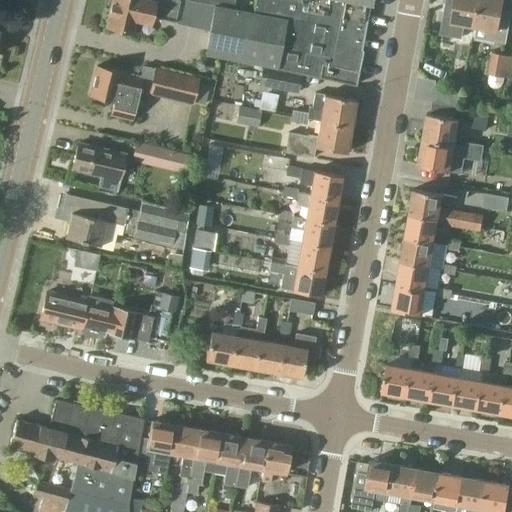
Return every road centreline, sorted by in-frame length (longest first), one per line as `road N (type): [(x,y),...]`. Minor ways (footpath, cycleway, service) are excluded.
road 1 (residential): [(334,415),(412,0)]
road 2 (residential): [(334,415),(0,350)]
road 3 (tertiary): [(0,259),(61,0)]
road 4 (residential): [(511,448),(334,415)]
